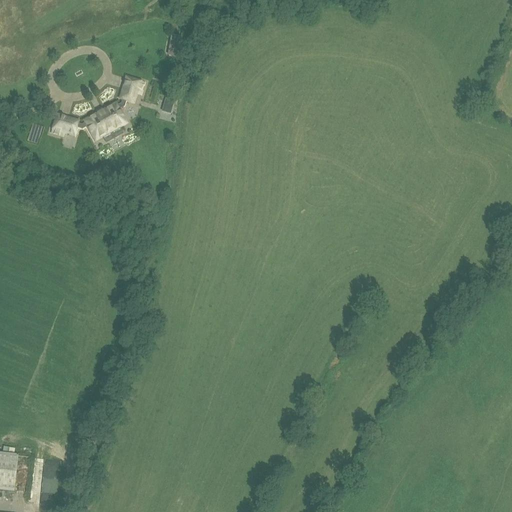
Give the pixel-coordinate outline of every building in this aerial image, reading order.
[(178,57),(181,43),(169,41),(167,55),(178,57)] [(140,94),(143,84),(127,79),(121,99),(123,99),(121,105),(117,107),(116,105),(84,122),(85,124),(81,126),(76,124),(77,123),(57,117),(52,133),(62,136),(63,132),(73,135),(75,127),(82,129),(87,127),(95,141),(126,124),(118,109),(123,106),(125,100),(133,102),(136,93),(140,94)] [(162,111),(172,114),(176,101),(166,98),(162,111)] [(112,150),(124,144),(120,137),(109,143),(112,150)] [(0,453),(0,489),(14,491),(17,455),(0,453)]
